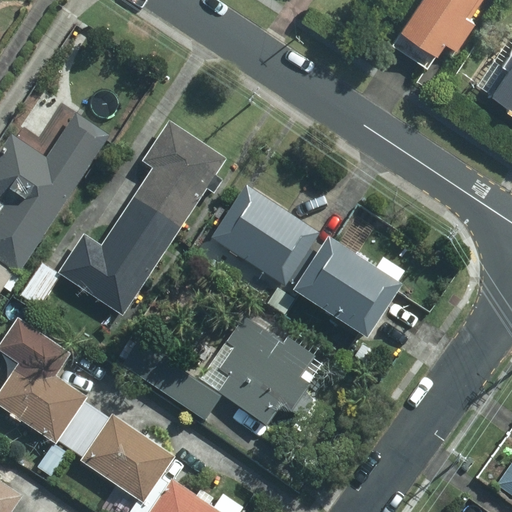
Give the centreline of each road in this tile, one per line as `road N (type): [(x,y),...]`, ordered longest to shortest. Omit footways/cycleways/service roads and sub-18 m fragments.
road 1 (tertiary): [(177,0),(511,221)]
road 2 (tertiary): [(363,511),(511,305)]
